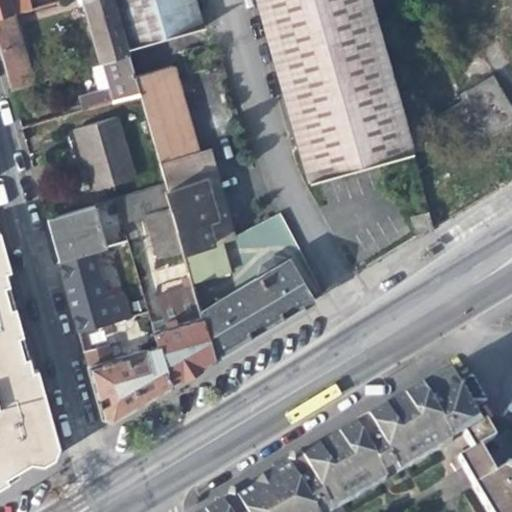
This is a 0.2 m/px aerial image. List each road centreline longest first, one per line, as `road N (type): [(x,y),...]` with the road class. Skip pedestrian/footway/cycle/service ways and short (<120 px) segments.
road 1 (primary): [(156,479),(511,264)]
road 2 (residential): [(0,142),(106,509)]
